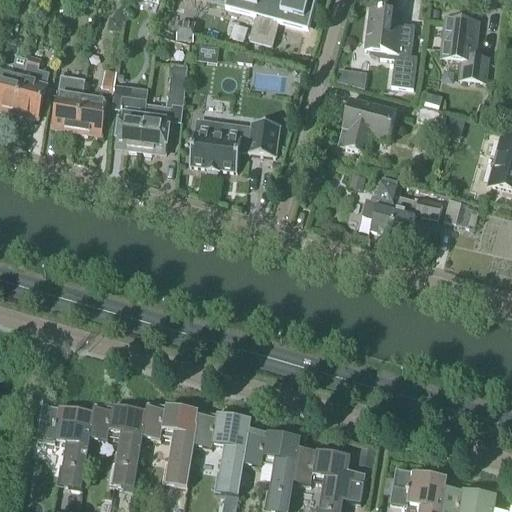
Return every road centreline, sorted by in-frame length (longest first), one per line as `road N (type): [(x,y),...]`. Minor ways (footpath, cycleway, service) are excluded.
road 1 (unclassified): [(275,236),(0,158)]
road 2 (unclassified): [(511,305),(275,236)]
road 3 (residential): [(275,236),(341,0)]
